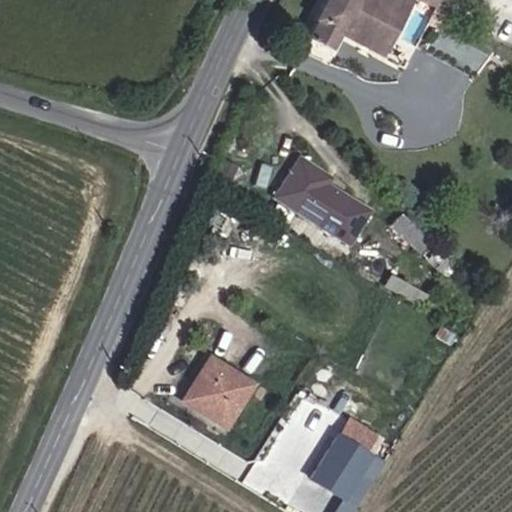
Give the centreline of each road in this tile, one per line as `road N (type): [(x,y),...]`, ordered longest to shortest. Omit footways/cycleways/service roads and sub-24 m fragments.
road 1 (secondary): [(179,154),(22,511)]
road 2 (residential): [(179,154),(0,93)]
road 3 (secondary): [(251,0),(179,154)]
